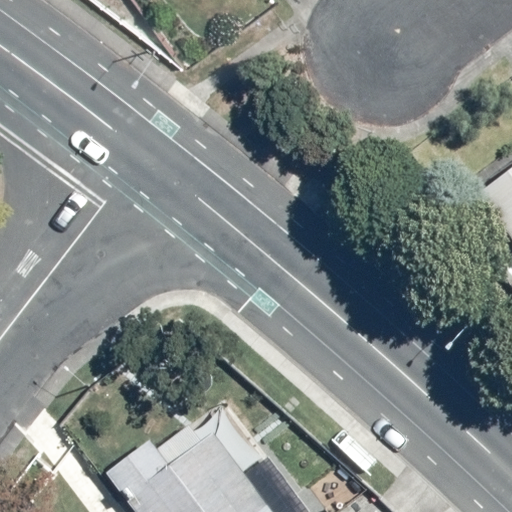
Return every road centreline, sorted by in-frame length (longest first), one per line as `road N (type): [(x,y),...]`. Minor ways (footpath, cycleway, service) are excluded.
road 1 (secondary): [(511,472),(138,149)]
road 2 (residential): [(0,334),(138,149)]
road 3 (secondary): [(138,149),(0,46)]
